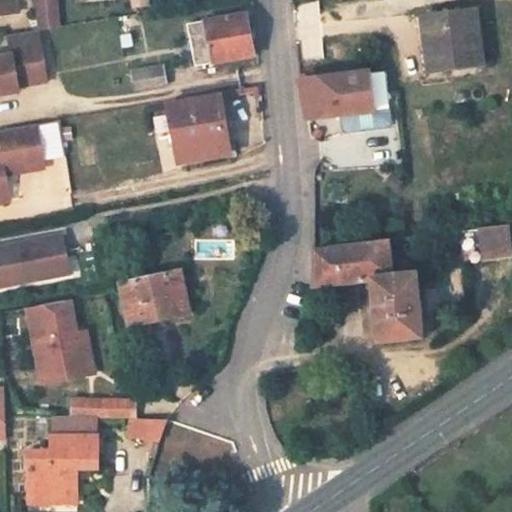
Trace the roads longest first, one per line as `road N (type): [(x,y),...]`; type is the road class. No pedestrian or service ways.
road 1 (residential): [(270,0),(285,176),(263,306),(223,399),(309,500)]
road 2 (secondary): [(511,370),(309,500)]
